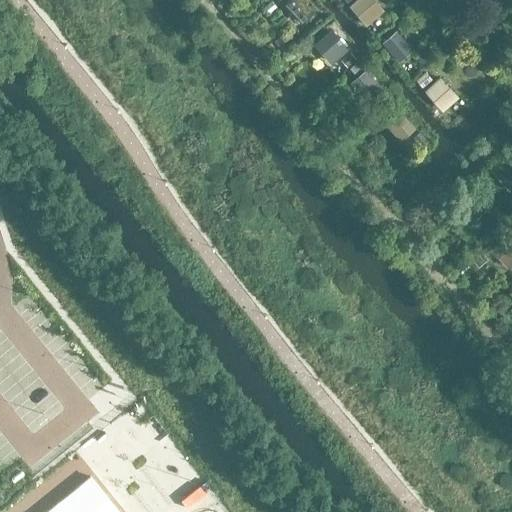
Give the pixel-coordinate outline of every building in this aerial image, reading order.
[(304,0),(288,0),(285,4),(301,23),(315,11),(304,0)] [(384,9),(375,0),(355,0),(349,6),(367,25),(384,9)] [(349,49),(332,29),(314,44),(331,64),(349,49)] [(382,42),(400,62),(413,50),(396,30),(382,42)] [(424,52),(417,58),(424,67),(432,62),(424,52)] [(351,53),(342,60),(347,66),(356,58),(351,53)] [(349,83),(367,103),(384,89),(366,69),(349,83)] [(426,72),(417,79),(424,87),(432,79),(426,72)] [(424,90),(443,111),(459,97),(441,76),(424,90)] [(383,122),(401,141),(417,127),(400,107),(383,122)] [(420,131),(413,137),(421,146),(427,141),(420,131)] [(491,170),(509,189),(511,186),(511,162),(507,157),(491,170)] [(485,208),(470,192),(452,209),(467,225),(485,208)] [(493,218),(484,227),(493,236),(501,227),(493,218)] [(491,246),(509,265),(511,262),(511,238),(506,232),(491,246)] [(481,252),(473,259),(479,266),(487,259),(481,252)] [(123,511),(91,473),(42,511),(123,511)]
